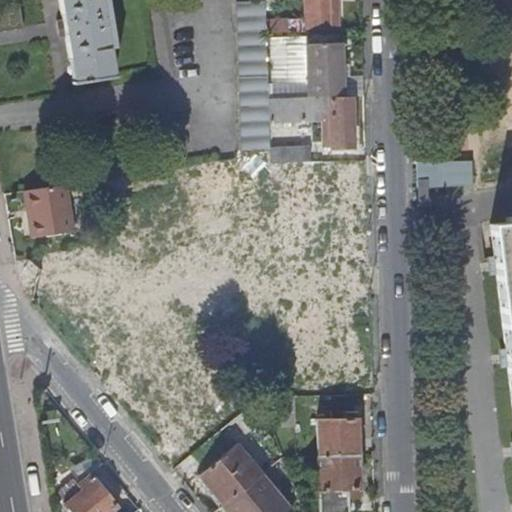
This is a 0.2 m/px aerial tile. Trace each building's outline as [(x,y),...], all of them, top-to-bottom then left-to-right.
[(57,0),(62,30),(71,86),(118,78),(114,50),(120,49),(111,0),(57,0)] [(306,0),(307,32),(341,31),(339,3),(349,3),(348,0),(306,0)] [(15,1),(0,4),(0,29),(20,25),(15,1)] [(267,34),(266,3),(237,3),(241,152),(270,151),(270,124),(269,99),(267,34)] [(328,98),(343,98),(342,46),(306,46),(308,98),(328,98)] [(353,149),(352,97),(347,98),(347,101),(327,101),(328,98),(308,98),(269,99),(270,124),(323,122),(324,150),(353,149)] [(318,150),(270,151),(271,154),(271,163),(319,162),(318,150)] [(326,177),(325,163),(319,162),(271,163),(271,154),(261,155),(261,175),(271,175),(271,178),(326,177)] [(236,158),(233,159),(234,290),(259,290),(258,162),(236,158)] [(472,187),(469,161),(411,161),(412,189),(472,187)] [(176,171),(146,175),(149,191),(179,188),(176,171)] [(100,180),(104,207),(135,202),(146,275),(189,269),(178,189),(149,193),(135,195),(132,175),(100,180)] [(334,228),(338,228),(337,184),(286,185),(287,229),(294,229),(334,228)] [(65,186),(23,193),(30,241),(73,234),(65,186)] [(511,217),(508,218),(508,224),(491,226),(511,397),(511,217)] [(335,267),(334,228),(294,229),(294,272),(301,271),(328,272),(328,267),(335,267)] [(271,229),(262,230),(262,293),(273,294),(301,293),(301,271),(294,272),(271,272),(271,229)] [(219,290),(140,288),(175,326),(219,290)] [(353,307),(353,292),(301,293),(273,294),(273,303),(313,303),(313,308),(353,307)] [(77,330),(106,364),(137,338),(110,304),(77,330)] [(354,325),(314,325),(315,379),(355,377),(354,325)] [(188,396),(158,359),(124,387),(154,424),(188,396)] [(294,398),(260,399),(272,431),(294,430),(294,398)] [(261,410),(255,403),(248,409),(253,416),(261,410)] [(317,457),(359,456),(358,420),(317,421),(317,457)] [(222,507),(261,476),(235,445),(197,476),(222,507)] [(359,491),(359,456),(317,457),(319,511),(348,511),(348,491),(359,491)] [(63,505),(63,506),(67,511),(114,511),(119,508),(90,472),(75,485),(71,479),(54,494),(63,505)] [(284,511),(289,509),(261,476),(222,507),(226,511),(284,511)]
